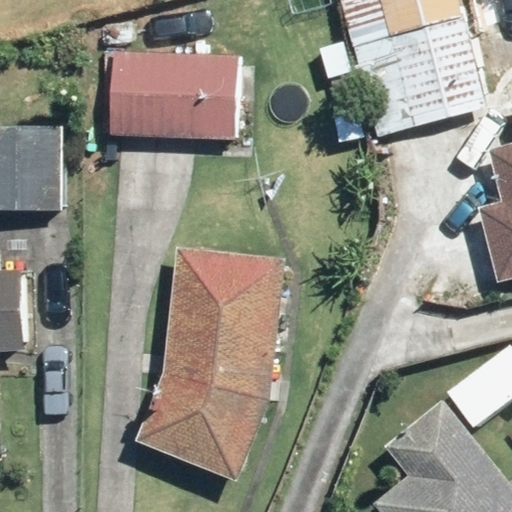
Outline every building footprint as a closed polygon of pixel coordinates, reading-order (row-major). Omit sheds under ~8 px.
[(355,0),(367,45),(476,17),(471,0),(355,0)] [(476,17),(367,45),(390,134),(499,105),(476,17)] [(127,47),(124,132),(252,137),(255,52),(127,47)] [(81,125),(0,124),(0,208),(81,209),(81,125)] [(454,207),(466,135),(427,129),(415,200),(454,207)] [(511,145),(507,147),(511,166),(511,195),(492,201),(511,272),(511,145)] [(295,253),(191,245),(181,375),(156,437),(252,475),(284,395),(295,253)] [(45,350),(43,264),(0,265),(0,454),(10,455),(8,350),(45,350)] [(511,350),(460,394),(488,428),(511,408),(511,350)] [(511,511),(511,456),(488,428),(460,394),(401,444),(424,471),(393,497),(405,511),(511,511)]
